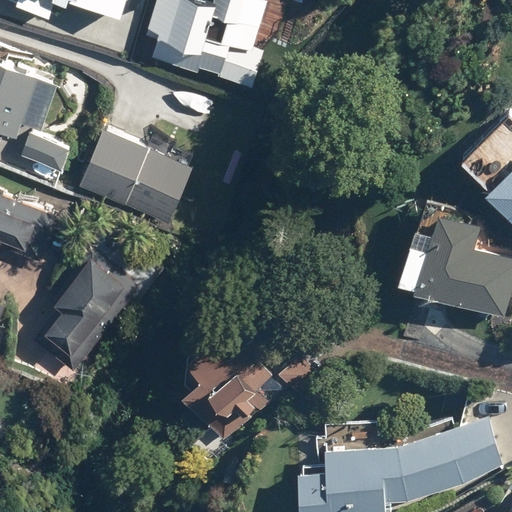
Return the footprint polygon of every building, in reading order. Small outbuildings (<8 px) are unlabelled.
[(160,0),(155,18),(168,22),(160,49),(261,78),(271,43),(260,40),(272,0),(160,0)] [(18,52),(0,46),(0,116),(27,125),(49,64),(18,52)] [(205,152),(111,113),(84,179),(177,218),(192,181),(205,152)] [(76,135),(33,122),(25,148),(69,160),(76,135)] [(511,165),(496,180),(511,197),(511,165)] [(65,206),(0,182),(0,245),(5,247),(8,240),(46,254),(65,206)] [(426,275),(425,279),(510,309),(511,303),(511,246),(483,237),(489,214),(450,201),(439,236),(421,230),(408,269),(426,275)] [(62,299),(37,333),(80,365),(145,275),(96,240),(56,295),(62,299)] [(0,327),(12,299),(0,294),(0,327)] [(213,367),(196,379),(229,433),(275,397),(265,378),(280,365),(245,310),(199,347),(213,367)] [(307,342),(281,363),(299,385),(326,364),(307,342)] [(407,434),(334,436),(335,460),(308,461),(309,511),(390,511),(393,511),(393,506),(399,506),(399,495),(414,494),(469,478),(507,459),(502,432),(494,409),(407,434)] [(0,511),(38,511),(41,507),(0,491),(0,511)]
